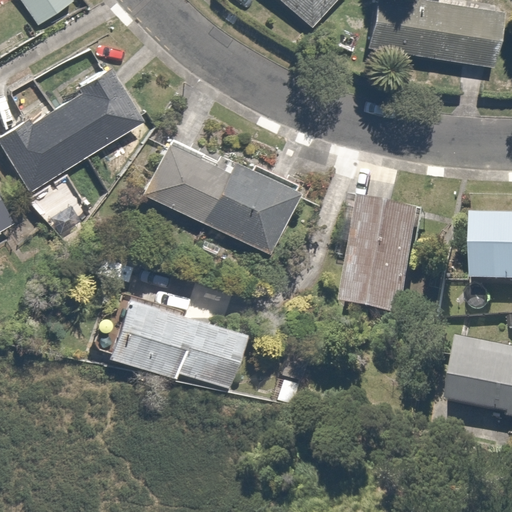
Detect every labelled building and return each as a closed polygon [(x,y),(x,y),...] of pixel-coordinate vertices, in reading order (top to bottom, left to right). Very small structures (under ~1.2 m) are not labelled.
[(74,0),(19,0),(40,28),(76,1),(74,0)] [(282,0),(315,28),(338,0),(282,0)] [(508,13),(431,0),(377,0),(370,49),(499,71),(508,13)] [(0,133),(0,137),(27,189),(146,125),(117,70),(0,133)] [(170,142),(145,193),(267,254),(299,189),(241,161),(234,174),(170,142)] [(358,248),(343,302),(405,319),(433,216),(373,200),(368,218),(348,212),(340,244),(358,248)] [(0,232),(11,227),(0,205),(0,232)] [(511,223),(484,221),(478,283),(511,286),(511,223)] [(249,335),(126,298),(107,359),(179,381),(183,367),(234,382),(249,335)] [(511,351),(467,342),(454,403),(511,415),(511,351)]
